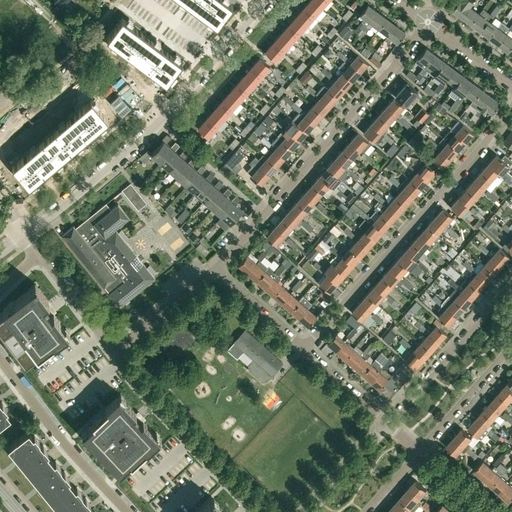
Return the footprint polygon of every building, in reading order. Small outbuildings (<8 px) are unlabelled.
[(225,0),(181,0),(186,3),(208,20),(213,24),(217,26),(232,5),(227,1),(225,0)] [(312,0),(310,0),(304,7),(314,16),(322,8),(312,0)] [(360,0),(355,0),(350,6),(353,9),(361,1),(360,0)] [(472,0),(460,0),(453,10),(462,17),(471,6),(474,1),(472,0)] [(361,21),(365,24),(361,29),(365,31),(369,27),(368,26),(369,26),(367,25),(377,11),(368,4),(359,15),(364,18),(361,21)] [(462,17),(472,24),(480,13),(471,6),(462,17)] [(304,7),(296,16),(306,25),(314,16),(304,7)] [(493,10),(489,15),(493,18),(497,13),(493,10)] [(373,25),(378,29),(386,18),(377,11),(367,25),(369,26),(368,26),(369,27),(370,28),(373,25)] [(472,24),(481,31),(489,20),(480,13),(472,24)] [(296,16),(288,25),(299,34),(306,25),(296,16)] [(153,41),(131,25),(126,21),(122,18),(107,39),(112,43),(118,47),(155,75),(160,79),(166,83),(182,62),(178,60),(173,56),(159,45),(153,41)] [(384,40),(396,25),(386,18),(378,29),(387,36),(384,40)] [(481,31),(490,38),(498,27),(489,20),(481,31)] [(507,33),(510,31),(510,30),(508,29),(509,27),(502,22),(498,27),(490,38),(499,45),(507,33)] [(288,25),(281,34),(291,42),(299,34),(288,25)] [(397,43),(405,32),(396,25),(384,40),(389,43),(392,39),(397,43)] [(334,34),(337,30),(338,30),(333,26),(329,30),(334,34)] [(346,26),(339,34),(346,40),(352,32),(346,26)] [(330,38),(334,34),(329,30),(326,34),(330,38)] [(508,51),(511,46),(511,36),(507,33),(499,45),(508,51)] [(281,34),(273,42),(283,51),(291,42),(281,34)] [(265,51),(275,60),(283,51),(273,42),(265,51)] [(318,43),(314,47),(319,51),(322,47),(318,43)] [(310,52),(315,56),(319,51),(314,47),(310,52)] [(426,47),(418,58),(427,65),(435,54),(426,47)] [(349,58),(347,60),(360,72),(368,63),(358,54),(354,58),(352,57),(351,56),(349,58)] [(434,75),(445,61),(435,54),(427,65),(436,72),(434,75)] [(369,59),(374,63),(377,59),(372,55),(369,59)] [(260,57),(252,66),(262,75),(270,66),(260,57)] [(382,64),(377,59),(374,63),(378,68),(382,64)] [(344,61),(338,67),(342,71),(342,72),(352,80),(360,72),(347,60),(346,62),(344,61)] [(303,69),(307,65),(302,61),(299,65),(303,69)] [(434,75),(441,81),(437,86),(441,89),(445,83),(443,82),(446,79),(445,79),(454,68),(445,61),(434,75)] [(300,73),(303,69),(299,65),(295,69),(300,73)] [(252,66),(244,75),(254,84),(262,75),(252,66)] [(423,66),(419,72),(423,75),(427,70),(423,66)] [(463,74),(454,68),(445,79),(446,79),(454,86),(452,89),(463,74)] [(352,80),(342,72),(335,80),(345,89),(352,80)] [(464,93),(472,81),(463,74),(452,89),(459,95),(456,99),(460,102),(464,97),(462,95),(464,93)] [(244,75),(236,84),(247,93),(254,84),(244,75)] [(303,75),(299,79),(305,84),(309,80),(303,75)] [(337,98),(345,89),(335,80),(327,89),(337,98)] [(292,81),(288,85),(292,88),(295,90),(299,86),(296,83),(296,84),(292,81)] [(472,81),(464,93),(473,99),(481,88),(472,81)] [(409,101),(417,91),(407,82),(395,95),(409,108),(413,105),(409,101)] [(236,84),(229,92),(239,101),(247,93),(236,84)] [(281,85),(277,89),(282,93),(286,89),(281,85)] [(322,94),(320,97),(330,106),(337,98),(327,89),(323,85),(318,91),(322,94)] [(480,109),(490,95),(481,88),(473,99),(473,100),(469,104),(477,109),(474,113),(478,116),(482,111),(480,109)] [(278,97),(281,94),(282,93),(277,89),(274,93),(278,97)] [(229,92),(221,101),(231,110),(239,101),(229,92)] [(298,106),(294,101),(285,94),(282,98),(295,109),(298,106)] [(490,95),(480,109),(484,112),(483,113),(489,117),(500,102),(490,95)] [(320,97),(312,106),(322,115),(330,106),(320,97)] [(394,97),(386,106),(396,115),(399,118),(401,116),(402,114),(399,112),(404,106),(394,97)] [(456,108),(460,102),(456,99),(452,104),(454,106),(450,111),(452,112),(455,107),(456,108)] [(81,143),(99,127),(104,123),(108,120),(97,106),(93,101),(91,100),(65,122),(36,146),(12,167),(29,187),(30,186),(35,182),(56,164),(61,160),(76,147),(81,143)] [(221,101),(213,110),(224,119),(231,110),(221,101)] [(267,110),(270,106),(266,102),(262,106),(267,110)] [(435,108),(443,113),(447,108),(438,102),(435,108)] [(312,106),(305,115),(315,123),(322,115),(312,106)] [(386,106),(378,115),(389,124),(396,115),(386,106)] [(414,116),(417,118),(422,122),(429,113),(421,107),(414,116)] [(213,110),(206,119),(216,128),(224,119),(213,110)] [(258,121),(261,117),(255,112),(252,116),(258,121)] [(436,118),(430,113),(426,118),(432,123),(436,118)] [(472,119),(470,118),(472,116),(468,113),(466,115),(464,113),(461,117),(469,124),(472,119)] [(470,118),(472,119),(469,124),(471,125),(478,116),(474,113),(472,116),(470,118)] [(274,120),(267,115),(262,121),(268,126),(274,120)] [(305,115),(297,123),(307,132),(315,123),(305,115)] [(381,132),(384,135),(386,133),(388,131),(385,128),(389,124),(378,115),(371,123),(381,132)] [(208,137),(216,128),(206,119),(198,128),(208,137)] [(251,128),(255,123),(250,120),(247,124),(251,128)] [(410,124),(406,120),(402,124),(407,128),(410,124)] [(266,126),(261,122),(254,130),(259,135),(267,127),(266,126)] [(425,122),(419,128),(422,132),(429,125),(425,122)] [(297,123),(290,132),(300,140),(307,132),(297,123)] [(384,135),(381,132),(371,123),(363,132),(373,141),(376,144),(383,137),(386,140),(387,141),(391,137),(386,133),(384,135)] [(248,132),(251,128),(247,124),(243,128),(248,132)] [(458,129),(455,133),(465,142),(473,133),(463,124),(458,129)] [(281,131),(277,136),(292,149),(300,140),(290,132),(289,132),(286,129),(283,132),(281,131)] [(511,129),(502,142),(511,149),(511,129)] [(457,150),(465,142),(455,133),(452,130),(450,132),(449,131),(443,138),(447,142),(447,141),(457,150)] [(258,137),(252,132),(247,138),(253,144),(258,137)] [(367,141),(357,132),(349,141),(359,150),(363,153),(364,151),(371,144),(367,141)] [(163,140),(152,153),(148,149),(139,157),(144,162),(151,154),(160,162),(172,148),(171,147),(166,143),(171,138),(167,134),(162,139),(163,140)] [(277,136),(271,143),(268,140),(265,144),(270,148),(271,146),(285,158),(292,149),(277,136)] [(420,143),(418,141),(412,136),(407,141),(415,148),(420,143)] [(235,137),(231,141),(236,145),(240,141),(235,137)] [(425,141),(430,145),(434,141),(429,137),(425,141)] [(228,145),(232,150),(236,145),(231,141),(228,145)] [(349,141),(342,150),(352,159),(359,150),(349,141)] [(450,159),(457,150),(447,141),(447,142),(443,146),(440,143),(438,145),(434,141),(430,145),(435,149),(437,147),(450,159)] [(181,156),(179,155),(175,151),(179,145),(175,142),(171,147),(172,148),(160,162),(169,170),(181,156)] [(274,149),(267,157),(277,166),(285,158),(271,146),(274,149)] [(442,168),(450,159),(437,147),(440,150),(432,159),(442,168)] [(190,164),(188,162),(183,158),(188,153),(184,149),(179,155),(181,156),(169,170),(177,178),(190,164)] [(238,149),(225,164),(231,169),(235,173),(241,166),(237,163),(244,154),(238,149)] [(342,150),(334,158),(347,170),(349,168),(351,170),(352,170),(353,168),(348,164),(352,159),(342,150)] [(503,172),(511,162),(511,160),(505,154),(501,158),(496,154),(489,162),(499,171),(501,174),(502,174),(503,172)] [(369,155),(366,159),(371,163),(374,159),(369,155)] [(193,157),(188,162),(190,164),(177,178),(186,185),(198,171),(197,170),(192,166),(197,161),(193,157)] [(267,157),(259,166),(269,175),(277,166),(267,157)] [(436,171),(426,162),(420,157),(414,165),(411,162),(408,166),(413,170),(415,168),(428,180),(436,171)] [(334,158),(327,167),(342,181),(348,174),(351,176),(354,172),(352,170),(351,170),(349,168),(347,170),(334,158)] [(411,162),(406,158),(403,162),(408,166),(411,162)] [(394,166),(393,165),(390,162),(385,166),(390,171),(394,166)] [(491,180),(499,171),(489,162),(481,171),(491,180)] [(207,179),(205,178),(201,174),(205,168),(201,165),(197,170),(198,171),(186,185),(195,193),(207,179)] [(261,184),(269,175),(259,166),(251,175),(261,184)] [(332,187),(334,185),(335,184),(332,181),(337,176),(342,181),(327,167),(319,176),(329,185),(329,184),(332,187)] [(420,188),(428,180),(415,168),(417,171),(410,179),(420,188)] [(481,171),(473,180),(483,188),(491,180),(481,171)] [(216,187),(214,185),(210,181),(214,176),(210,172),(205,178),(207,179),(195,193),(203,201),(216,187)] [(370,174),(364,180),(367,183),(372,177),(370,174)] [(319,176),(311,184),(322,193),(329,185),(319,176)] [(413,197),(420,188),(410,179),(407,177),(403,181),(401,180),(400,182),(397,179),(393,183),(398,187),(400,185),(413,197)] [(224,195),(223,193),(218,189),(223,184),(219,180),(214,185),(216,187),(203,201),(212,208),(224,195)] [(473,180),(466,188),(476,197),(483,188),(473,180)] [(130,183),(122,190),(138,210),(146,203),(130,183)] [(311,184),(304,193),(314,202),(322,193),(311,184)] [(354,191),(357,194),(364,187),(360,184),(354,191)] [(399,192),(395,197),(405,206),(413,197),(400,185),(398,187),(396,189),(399,192)] [(233,202),(231,201),(227,197),(232,192),(227,188),(223,193),(224,195),(212,208),(221,216),(233,202)] [(466,188),(458,197),(468,206),(476,197),(466,188)] [(350,192),(345,198),(350,203),(356,197),(350,192)] [(373,196),(378,200),(381,197),(377,192),(373,196)] [(304,193),(296,201),(307,210),(311,215),(315,211),(310,207),(314,202),(304,193)] [(230,224),(242,210),(235,204),(240,199),(236,195),(231,201),(233,202),(221,216),(230,224)] [(383,205),(386,201),(381,197),(378,200),(383,205)] [(395,197),(387,205),(398,214),(405,206),(395,197)] [(450,206),(460,215),(468,206),(458,197),(450,206)] [(296,201),(289,210),(299,219),(307,210),(296,201)] [(315,207),(320,211),(324,206),(319,202),(315,207)] [(344,212),(348,208),(341,202),(337,206),(344,212)] [(111,209),(106,203),(76,227),(74,225),(62,235),(104,287),(106,285),(111,291),(109,293),(119,306),(155,278),(115,228),(129,217),(118,203),(111,209)] [(387,205),(380,214),(390,223),(398,214),(387,205)] [(143,214),(156,226),(163,219),(151,206),(143,214)] [(329,211),(324,206),(320,211),(325,215),(329,211)] [(366,213),(358,206),(354,210),(362,217),(366,213)] [(453,216),(442,208),(435,216),(448,228),(449,226),(450,227),(450,226),(452,224),(448,221),(453,216)] [(289,210),(281,219),(291,228),(296,223),(299,226),(301,224),(305,228),(308,224),(304,220),(302,221),(299,219),(289,210)] [(474,214),(479,219),(481,217),(482,215),(478,211),(474,214)] [(366,213),(362,217),(368,222),(371,218),(366,213)] [(380,214),(372,222),(382,231),(390,223),(380,214)] [(435,216),(427,225),(438,234),(442,229),(445,232),(447,230),(451,234),(454,230),(450,226),(450,227),(449,226),(448,228),(435,216)] [(482,228),(494,239),(499,233),(493,227),(496,223),(490,218),(482,228)] [(281,219),(274,227),(284,236),(291,228),(281,219)] [(372,222),(365,231),(375,240),(382,231),(372,222)] [(501,226),(505,230),(509,227),(504,222),(503,223),(502,224),(501,226)] [(182,228),(188,233),(192,229),(187,224),(182,228)] [(313,228),(308,224),(305,228),(310,232),(313,228)] [(341,232),(334,225),(330,230),(337,236),(341,232)] [(427,225),(420,233),(433,245),(434,244),(435,244),(436,242),(438,244),(443,238),(438,234),(427,225)] [(173,226),(163,234),(168,240),(178,232),(173,226)] [(266,236),(276,245),(284,236),(274,227),(266,236)] [(365,231),(357,240),(367,249),(375,240),(365,231)] [(420,233),(412,242),(423,251),(426,247),(429,250),(431,247),(436,251),(439,247),(435,244),(434,244),(433,245),(420,233)] [(194,234),(190,238),(196,244),(200,239),(194,234)] [(230,246),(237,241),(234,236),(227,240),(230,246)] [(322,239),(318,243),(321,246),(323,248),(325,250),(321,255),(323,256),(329,249),(328,247),(329,246),(327,243),(326,243),(325,242),(322,239)] [(267,240),(262,246),(265,248),(267,250),(267,249),(271,244),(267,240)] [(357,240),(350,248),(360,257),(367,249),(357,240)] [(179,255),(190,248),(187,242),(176,249),(179,255)] [(412,242),(404,251),(415,260),(423,251),(412,242)] [(477,247),(482,251),(485,247),(484,246),(485,245),(481,242),(477,247)] [(196,247),(205,256),(209,251),(200,243),(196,247)] [(314,248),(320,253),(323,248),(318,243),(314,248)] [(268,251),(266,253),(267,254),(268,255),(270,253),(272,250),(275,247),(271,245),(271,244),(267,249),(267,250),(268,251)] [(441,255),(442,254),(449,260),(451,257),(439,247),(436,251),(441,255)] [(447,252),(453,257),(457,251),(452,247),(447,252)] [(509,256),(499,247),(495,252),(491,249),(490,251),(485,247),(482,251),(487,255),(488,253),(491,256),(502,265),(509,256)] [(350,248),(342,257),(352,266),(360,257),(350,248)] [(418,262),(415,260),(404,251),(397,259),(411,272),(417,265),(421,269),(424,265),(419,260),(418,262)] [(238,265),(247,273),(256,262),(254,261),(247,254),(238,265)] [(494,273),(502,265),(491,256),(484,264),(494,273)] [(333,257),(329,261),(331,262),(334,266),(338,262),(333,258),(333,257)] [(338,262),(334,266),(344,274),(352,266),(342,257),(338,262)] [(282,263),(278,268),(282,271),(286,267),(285,267),(286,266),(284,265),(289,260),(286,258),(281,263),(282,263)] [(267,267),(261,261),(259,259),(256,262),(247,273),(256,280),(268,267),(267,267)] [(397,259),(389,268),(400,277),(401,276),(407,268),(411,272),(397,259)] [(337,283),(344,274),(334,266),(331,262),(325,269),(321,265),(317,269),(323,273),(324,272),(327,274),(337,283)] [(484,264),(476,273),(486,282),(494,273),(484,264)] [(256,280),(264,288),(276,274),(274,273),(272,271),(273,269),(268,265),(267,267),(268,267),(256,280)] [(264,288),(273,295),(282,285),(278,281),(281,278),(278,276),(282,271),(278,268),(274,273),(276,274),(264,288)] [(389,268),(382,276),(392,286),(396,281),(399,284),(401,282),(406,285),(409,282),(404,277),(403,278),(401,276),(400,277),(389,268)] [(476,273),(474,270),(473,270),(471,272),(465,278),(479,290),(486,282),(476,273)] [(304,274),(291,289),(292,290),(304,277),(305,277),(306,276),(304,274)] [(319,283),(329,292),(337,283),(327,274),(319,283)] [(428,283),(431,281),(432,279),(429,275),(424,280),(428,283)] [(382,276),(374,285),(385,294),(392,286),(382,276)] [(306,279),(305,277),(304,277),(292,290),(295,292),(306,279)] [(447,281),(452,285),(455,282),(450,277),(447,281)] [(465,278),(459,285),(455,282),(452,285),(457,290),(458,288),(459,287),(472,299),(479,290),(465,278)] [(290,292),(282,285),(273,295),(281,303),(290,292)] [(374,285),(367,294),(377,303),(381,298),(384,301),(386,299),(391,303),(394,299),(389,295),(388,297),(385,294),(374,285)] [(461,290),(454,298),(464,307),(472,299),(459,287),(458,288),(461,290)] [(2,311),(0,312),(0,332),(23,362),(35,354),(36,355),(52,343),(53,344),(67,333),(52,314),(50,315),(42,305),(47,302),(37,288),(31,293),(29,289),(14,300),(12,302),(14,304),(8,308),(7,306),(1,310),(2,311)] [(299,300),(292,294),(290,292),(281,303),(290,310),(299,300)] [(369,311),(377,303),(367,294),(359,302),(369,311)] [(432,298),(437,302),(440,299),(435,294),(432,298)] [(290,310),(299,318),(312,303),(304,295),(299,300),(290,310)] [(324,299),(320,303),(325,306),(328,303),(331,299),(327,295),(324,299)] [(454,298),(446,307),(456,316),(464,307),(454,298)] [(351,311),(361,321),(369,311),(359,302),(351,311)] [(308,326),(317,316),(308,308),(312,303),(299,318),(308,326)] [(446,307),(443,305),(443,304),(441,306),(438,309),(442,312),(438,316),(448,325),(456,316),(446,307)] [(354,327),(350,331),(354,334),(358,329),(359,330),(362,327),(359,324),(360,323),(351,316),(347,321),(354,327)] [(429,326),(427,329),(423,325),(419,328),(424,333),(426,331),(429,333),(439,342),(447,333),(439,327),(442,324),(436,318),(433,322),(436,325),(432,329),(429,326)] [(415,325),(419,328),(423,325),(417,320),(416,322),(413,319),(411,322),(415,325)] [(185,330),(184,329),(178,322),(159,339),(166,346),(164,348),(172,358),(195,338),(187,328),(185,330)] [(244,351),(253,359),(248,365),(248,370),(261,381),(266,381),(283,363),(245,329),(227,350),(237,359),(244,351)] [(336,333),(327,343),(336,351),(345,341),(336,333)] [(431,350),(439,342),(429,333),(421,342),(431,350)] [(367,346),(371,349),(375,345),(374,343),(377,340),(377,339),(376,337),(367,346)] [(272,341),(269,345),(277,353),(280,348),(272,341)] [(336,351),(345,358),(356,345),(353,348),(345,341),(336,351)] [(421,342),(414,350),(424,359),(431,350),(421,342)] [(345,358),(353,366),(365,353),(363,351),(356,345),(345,358)] [(371,364),(371,363),(366,359),(369,355),(367,354),(371,349),(367,346),(363,351),(365,353),(353,366),(362,374),(371,364)] [(411,348),(409,350),(407,348),(401,355),(416,368),(424,359),(414,350),(411,348)] [(371,363),(371,364),(362,374),(371,381),(382,368),(382,367),(379,371),(376,368),(380,364),(375,359),(371,363)] [(371,381),(379,389),(393,372),(392,374),(385,369),(388,365),(384,361),(381,365),(382,367),(382,368),(371,381)] [(412,372),(402,363),(393,372),(379,389),(377,391),(388,400),(412,372)] [(508,402),(511,398),(511,389),(506,385),(498,393),(508,402)] [(498,393),(491,402),(501,411),(508,402),(498,393)] [(88,428),(82,433),(119,472),(124,468),(125,467),(130,462),(131,464),(135,460),(141,454),(146,450),(146,451),(147,451),(157,441),(152,436),(155,433),(154,432),(143,421),(141,422),(134,415),(136,413),(125,401),(124,401),(124,400),(121,403),(116,398),(106,407),(107,408),(102,412),(96,418),(92,422),(93,423),(90,426),(88,428)] [(0,422),(9,415),(9,414),(1,405),(2,404),(0,400),(0,422)] [(491,402),(483,410),(493,419),(501,411),(491,402)] [(483,410),(476,419),(486,428),(493,419),(483,410)] [(481,440),(487,433),(489,431),(489,430),(486,428),(476,419),(468,428),(481,440)] [(462,428),(454,437),(468,449),(469,447),(471,445),(468,442),(472,437),(462,428)] [(489,430),(489,431),(487,433),(492,437),(496,433),(490,428),(489,430)] [(37,441),(29,431),(28,431),(9,446),(31,473),(50,457),(42,447),(43,447),(38,440),(37,441)] [(464,453),(466,451),(468,449),(454,437),(446,446),(457,455),(461,450),(464,453)] [(469,447),(468,449),(466,451),(471,455),(474,451),(469,447)] [(31,473),(40,484),(52,499),(71,484),(63,474),(65,473),(63,471),(59,466),(58,467),(50,457),(31,473)] [(484,460),(475,470),(484,478),(493,468),(484,460)] [(484,478),(492,486),(501,476),(493,468),(484,478)] [(492,486),(501,494),(510,484),(501,476),(492,486)] [(416,479),(408,489),(420,498),(427,490),(416,479)] [(52,499),(61,510),(62,511),(90,511),(93,510),(85,500),(86,499),(80,492),(79,493),(71,484),(52,499)] [(511,498),(511,485),(510,484),(501,494),(510,501),(511,498)] [(408,489),(400,498),(411,507),(414,511),(422,502),(419,499),(420,498),(408,489)] [(400,498),(392,506),(398,511),(413,511),(414,511),(411,507),(400,498)] [(226,511),(216,501),(203,511),(226,511)] [(422,506),(429,511),(430,511),(427,509),(430,505),(426,501),(422,506)]
